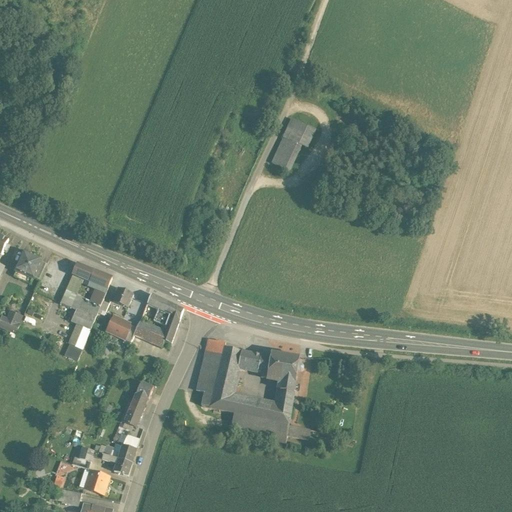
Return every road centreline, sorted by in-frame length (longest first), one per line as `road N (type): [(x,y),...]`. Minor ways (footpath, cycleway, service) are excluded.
road 1 (secondary): [(511,354),(280,326),(206,301)]
road 2 (secondary): [(206,301),(0,211)]
road 3 (unclassified): [(206,301),(129,511)]
